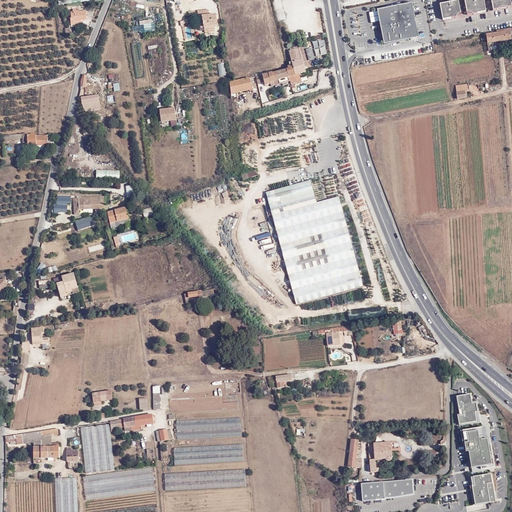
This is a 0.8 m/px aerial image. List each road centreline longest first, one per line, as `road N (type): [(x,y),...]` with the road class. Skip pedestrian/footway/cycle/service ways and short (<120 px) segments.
road 1 (unclassified): [(106,0),(42,209),(9,385)]
road 2 (secondary): [(454,343),(405,268),(358,146)]
road 3 (secondary): [(325,0),(358,146)]
road 4 (secondary): [(358,146),(334,0)]
road 5 (unclassified): [(9,385),(0,511)]
